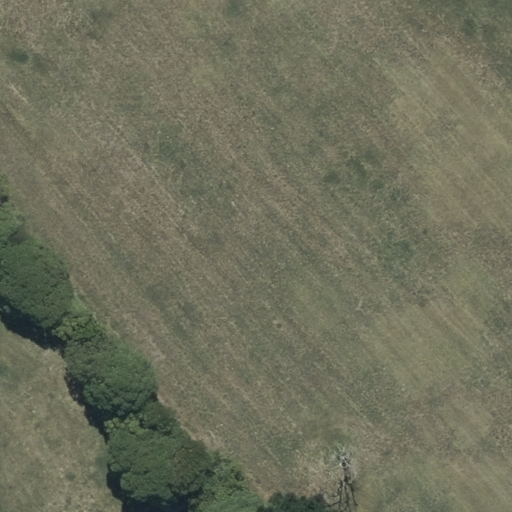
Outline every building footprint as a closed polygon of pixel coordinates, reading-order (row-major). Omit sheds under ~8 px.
[(0,0),(0,51),(30,86),(130,0),(0,0)] [(511,0),(403,0),(412,10),(423,0),(433,0),(511,92),(511,0)] [(357,7),(320,36),(369,97),(391,79),(403,94),(417,83),(357,7)] [(191,13),(98,89),(208,222),(226,206),(331,333),(426,255),(317,122),(296,140),(191,13)] [(511,329),(470,364),(511,414),(511,329)] [(440,511),(407,472),(358,511),(440,511)]
